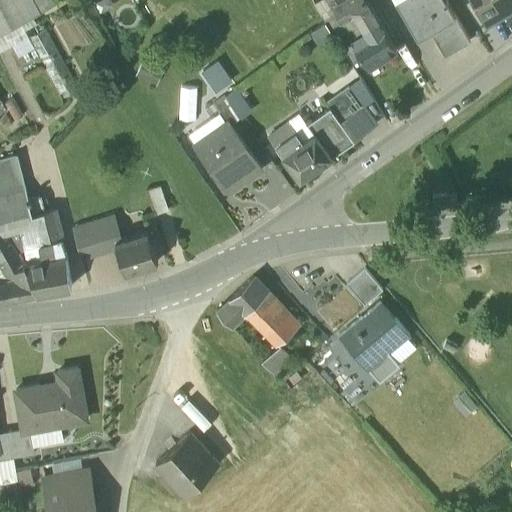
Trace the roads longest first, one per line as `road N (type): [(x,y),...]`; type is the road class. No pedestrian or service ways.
road 1 (tertiary): [(299,244),(253,254),(176,292),(0,324)]
road 2 (residential): [(299,244),(313,205),(511,63)]
road 3 (tertiary): [(511,225),(299,244)]
